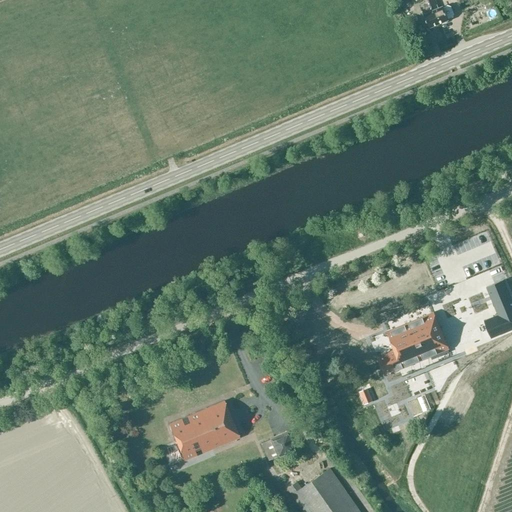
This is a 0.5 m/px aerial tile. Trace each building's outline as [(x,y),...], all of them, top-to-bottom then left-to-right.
[(424,0),(425,2),(421,4),(425,14),(430,27),(440,23),(429,0),(424,0)] [(429,0),(440,23),(449,19),(449,18),(453,16),(454,13),(451,6),(448,5),(444,7),(444,6),(439,8),(436,0),(429,0)] [(477,19),(492,15),(488,2),(479,4),(478,4),(465,7),(466,13),(475,11),(477,19)] [(498,315),(484,321),(491,338),(511,329),(511,299),(504,280),(486,287),(496,309),(498,308),(501,314),(498,315)] [(488,319),(479,293),(457,301),(468,332),(485,326),(483,320),(488,319)] [(378,358),(384,373),(395,369),(396,371),(450,349),(435,311),(387,331),(395,351),(378,358)] [(444,384),(449,382),(444,368),(416,379),(422,394),(427,392),(444,384)] [(369,396),(367,384),(351,387),(353,399),(369,396)] [(169,424),(184,460),(202,453),(200,448),(207,446),(209,450),(239,437),(224,401),(169,424)] [(400,424),(400,416),(391,416),(391,424),(400,424)] [(296,448),(301,446),(293,429),(289,431),(289,430),(270,437),(271,439),(261,443),(269,460),(278,456),(296,448)] [(287,488),(304,511),(361,511),(330,467),(301,487),(297,481),(287,488)]
